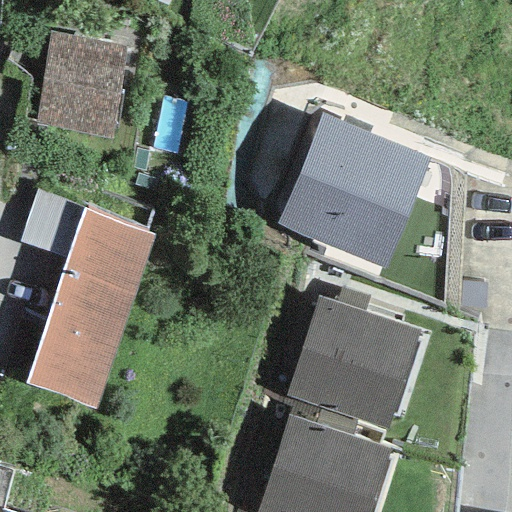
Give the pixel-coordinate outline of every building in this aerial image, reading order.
[(50,33),(33,126),(111,141),(129,48),(50,33)] [(322,114),(275,225),(382,269),(428,161),(322,114)] [(82,210),(24,384),(95,411),(152,234),(82,210)] [(319,296),(284,394),(387,431),(422,334),(319,296)] [(288,417),(255,511),(369,511),(390,451),(288,417)]
